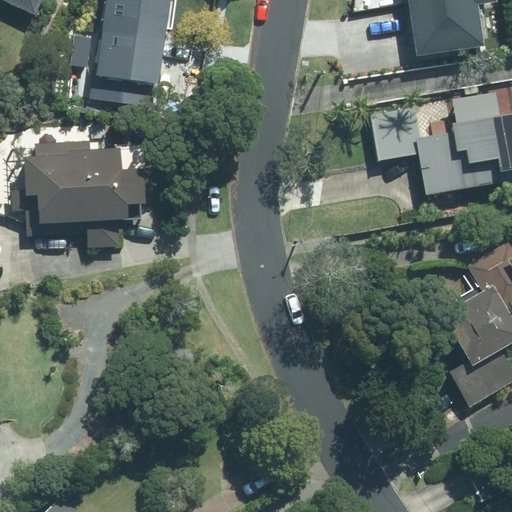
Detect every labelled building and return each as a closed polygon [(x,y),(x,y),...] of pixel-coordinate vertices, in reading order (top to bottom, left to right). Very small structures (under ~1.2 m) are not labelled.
[(19,0),(37,8),(41,0),(19,0)] [(169,0),(106,0),(92,88),(154,98),(169,0)] [(414,0),(422,48),(486,39),(480,0),(414,0)] [(423,149),(430,190),(498,178),(496,165),(511,161),(511,106),(504,108),(500,87),(452,96),(457,127),(422,133),(417,102),(373,109),(381,156),(423,149)] [(37,150),(28,151),(30,185),(17,186),(18,204),(28,203),(30,228),(82,225),(83,243),(122,241),(121,214),(141,213),(140,197),(151,197),(149,161),(126,162),(124,140),(95,142),(95,137),(37,141),(37,150)] [(448,362),(473,402),(511,377),(511,361),(501,345),(511,338),(511,239),(511,237),(470,262),(485,287),(446,311),(470,349),(448,362)] [(46,511),(83,511),(65,493),(46,511)]
